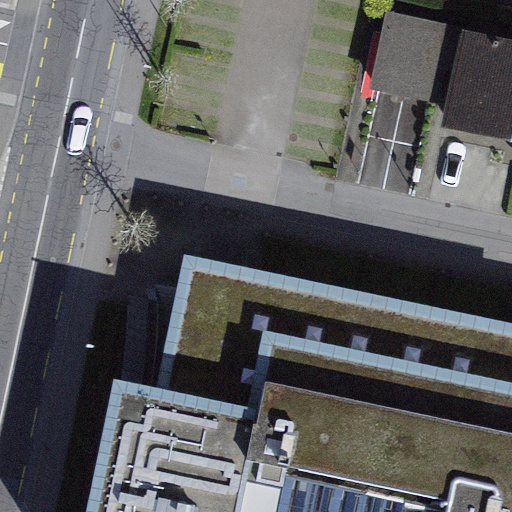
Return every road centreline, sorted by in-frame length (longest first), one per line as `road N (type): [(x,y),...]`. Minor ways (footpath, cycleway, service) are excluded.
road 1 (residential): [(56,163),(511,251)]
road 2 (secondary): [(56,163),(0,429)]
road 3 (secondary): [(88,0),(56,163)]
